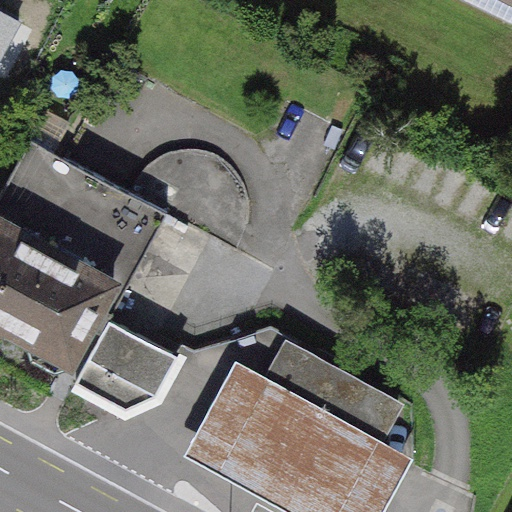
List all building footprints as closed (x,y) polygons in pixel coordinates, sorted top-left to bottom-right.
[(511,0),(483,0),(511,14),(511,0)] [(112,280),(0,219),(0,334),(64,369),(112,280)] [(118,325),(81,392),(127,417),(158,405),(183,360),(118,325)] [(293,342),(279,369),(387,426),(401,398),(293,342)] [(228,353),(175,451),(290,511),(397,511),(426,459),(228,353)]
